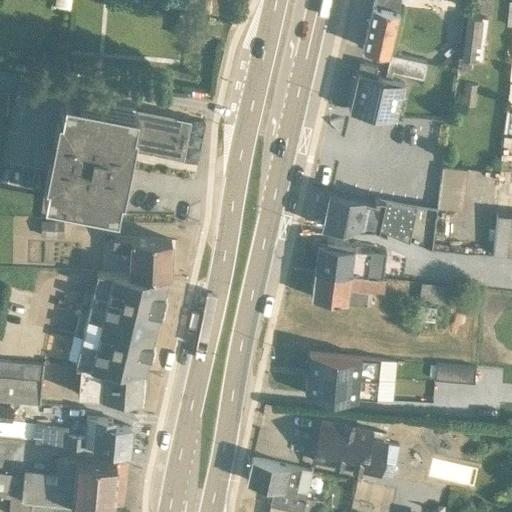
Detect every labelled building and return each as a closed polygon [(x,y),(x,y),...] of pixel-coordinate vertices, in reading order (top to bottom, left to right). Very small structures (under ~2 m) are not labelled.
[(68,9),(69,0),(53,0),(53,7),(68,9)] [(372,0),(361,47),(362,47),(387,53),(388,53),(398,10),(398,0),(372,0)] [(460,58),(457,58),(455,71),(469,73),(470,60),(481,61),(487,19),(465,16),(460,58)] [(389,78),(392,70),(421,78),(426,62),(388,53),(383,77),(355,70),(347,109),(400,116),(404,99),(398,97),(402,81),(389,78)] [(181,157),(189,117),(62,93),(58,110),(56,110),(43,176),(45,177),(42,195),(115,209),(120,191),(130,149),(181,157)] [(465,170),(464,169),(442,166),(442,167),(437,206),(460,209),(461,208),(465,170)] [(408,242),(416,204),(377,198),(376,202),(327,193),(320,225),(321,226),(371,228),(407,242),(408,242)] [(511,256),(511,214),(495,213),(491,255),(511,256)] [(171,240),(112,238),(112,252),(128,253),(127,273),(165,276),(169,276),(171,240)] [(313,268),(380,277),(383,252),(316,243),(313,268)] [(313,268),(309,296),(343,300),(343,302),(368,305),(370,292),(382,293),(384,278),(313,268)] [(153,325),(165,276),(127,273),(96,272),(84,322),(153,325)] [(418,302),(459,306),(461,288),(420,282),(418,302)] [(417,306),(415,319),(433,322),(435,308),(417,306)] [(71,334),(65,357),(75,359),(74,365),(142,370),(153,325),(84,322),(81,336),(71,334)] [(305,371),(303,393),(355,398),(356,396),(375,398),(378,358),(307,351),(307,353),(309,354),(307,370),(305,371)] [(0,399),(39,403),(42,364),(0,360),(0,399)] [(435,362),(435,377),(475,378),(476,363),(435,362)] [(143,370),(79,366),(77,394),(139,399),(139,400),(141,400),(143,370)] [(0,420),(10,421),(11,407),(0,406),(0,420)] [(36,424),(34,443),(129,452),(131,426),(112,423),(113,418),(94,416),(93,418),(86,417),(84,437),(66,435),(67,427),(36,424)] [(318,417),(308,465),(313,466),(315,461),(379,474),(380,472),(391,475),(398,445),(386,442),(386,439),(383,439),(384,432),(371,429),(371,428),(318,417)] [(300,511),(301,511),(305,511),(311,511),(314,499),(305,497),(311,470),(251,456),(245,479),(273,486),(267,511),(300,511)] [(114,466),(115,466),(115,464),(56,458),(54,472),(23,469),(22,476),(0,474),(0,497),(111,509),(111,507),(110,506),(112,483),(113,483),(114,480),(113,480),(114,466)] [(10,499),(8,511),(29,511),(40,511),(52,511),(53,510),(76,511),(76,506),(10,499)]
